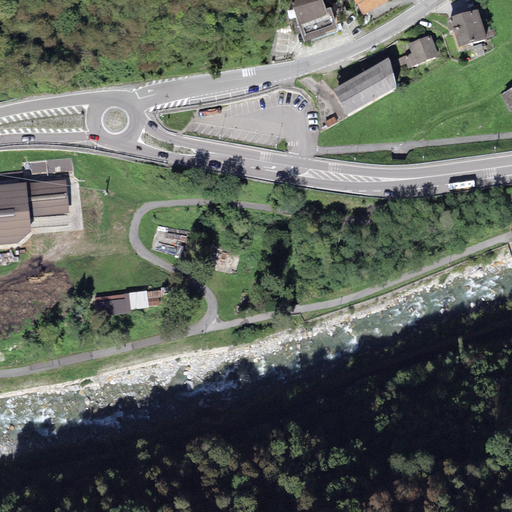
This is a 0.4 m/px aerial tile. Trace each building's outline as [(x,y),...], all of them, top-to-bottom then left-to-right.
[(322,0),(290,0),(303,37),(338,25),(330,1),(324,3),(322,0)] [(356,0),(364,12),(384,0),(356,0)] [(476,10),(447,19),(456,50),(486,41),(476,10)] [(431,36),(408,45),(412,55),(404,58),(408,69),(439,57),(431,36)] [(387,59),(334,91),(349,117),(397,88),(387,59)] [(511,89),(502,95),(511,113),(511,89)] [(62,161),(63,172),(71,172),(71,161),(62,161)] [(0,249),(20,247),(32,236),(31,230),(71,227),(68,196),(29,201),(27,185),(0,188),(0,249)] [(158,290),(95,299),(97,310),(120,306),(121,314),(134,312),(133,309),(162,305),(160,293),(172,292),(171,284),(157,286),(158,290)]
